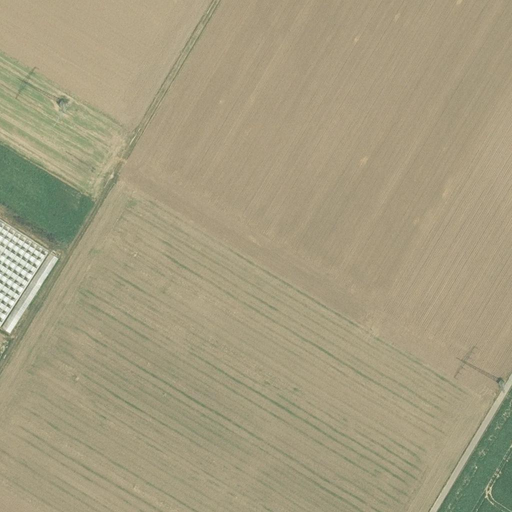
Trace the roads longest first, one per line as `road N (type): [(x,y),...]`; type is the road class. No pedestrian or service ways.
road 1 (track): [(0,388),(231,0)]
road 2 (track): [(511,377),(432,511)]
